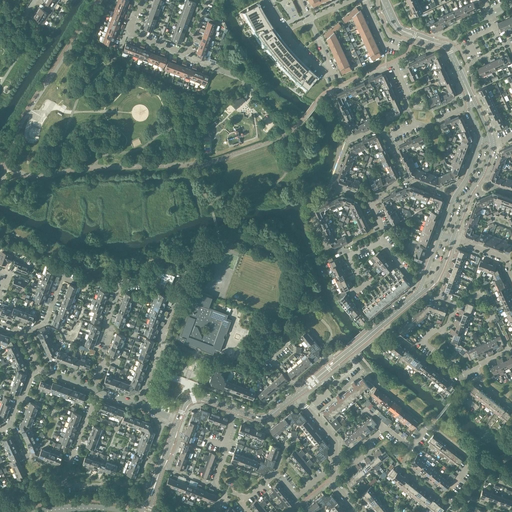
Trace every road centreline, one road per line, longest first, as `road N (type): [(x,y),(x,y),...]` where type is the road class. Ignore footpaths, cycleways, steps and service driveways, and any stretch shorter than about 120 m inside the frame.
road 1 (residential): [(93,388),(120,285),(178,295)]
road 2 (tertiary): [(295,395),(415,295)]
road 3 (residential): [(208,0),(185,54),(127,31),(139,0)]
road 4 (residential): [(283,32),(326,75),(333,71),(309,20)]
